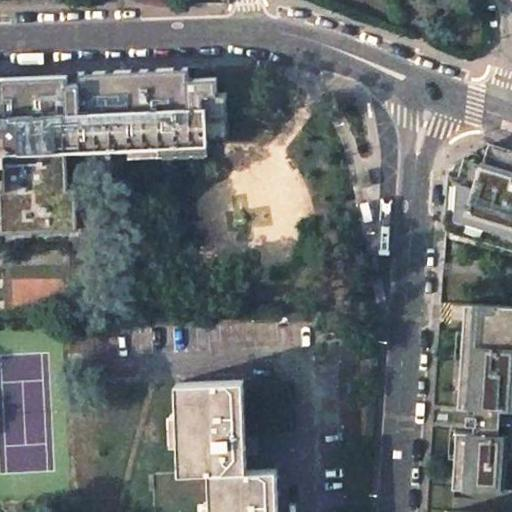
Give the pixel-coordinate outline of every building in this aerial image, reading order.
[(66,148),(208,142),(207,114),(227,114),(226,92),(216,92),(216,78),(187,79),(187,67),(80,72),(80,83),(0,86),(0,218),(69,216),(68,186),(66,148)] [(511,153),(496,148),(490,166),(480,163),(477,169),(461,164),(449,202),(448,221),(511,240),(511,153)] [(0,218),(0,231),(77,228),(76,186),(68,186),(69,216),(0,218)] [(511,304),(465,302),(458,406),(479,407),(501,409),(511,409),(511,304)] [(328,331),(353,330),(353,315),(327,315),(328,331)] [(180,472),(209,473),(210,511),(278,511),(277,494),(276,469),(246,469),(243,380),(176,382),(180,472)] [(499,433),(501,409),(479,407),(479,414),(478,424),(478,431),(499,433)] [(478,424),(479,414),(467,414),(467,424),(478,424)] [(505,490),(509,433),(499,433),(478,431),(457,430),(453,486),(474,488),(496,489),(505,490)] [(180,472),(152,473),(153,511),(210,511),(209,473),(180,472)] [(475,511),(494,511),(496,489),(474,488),(474,495),(473,505),(473,511),(475,511)] [(473,505),(474,495),(462,494),(461,504),(473,505)]
